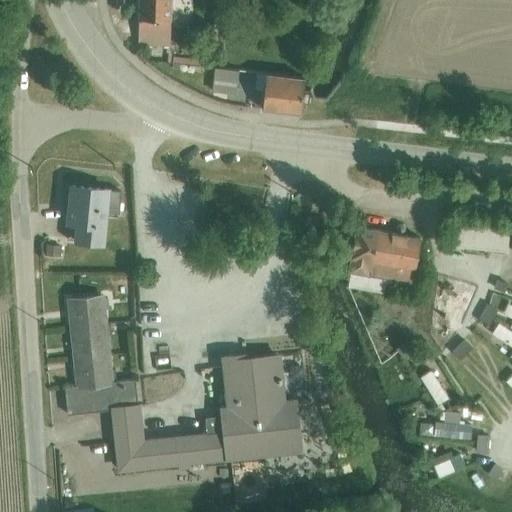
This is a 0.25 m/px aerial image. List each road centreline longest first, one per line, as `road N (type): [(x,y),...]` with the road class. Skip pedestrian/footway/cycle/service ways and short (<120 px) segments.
road 1 (unclassified): [(18,124),(39,511)]
road 2 (tertiary): [(324,145),(511,168)]
road 3 (tertiary): [(324,145),(154,112)]
road 4 (tertiary): [(154,112),(95,64),(57,0)]
road 5 (unclassified): [(18,124),(136,124),(154,112)]
road 6 (unclassified): [(27,0),(18,124)]
